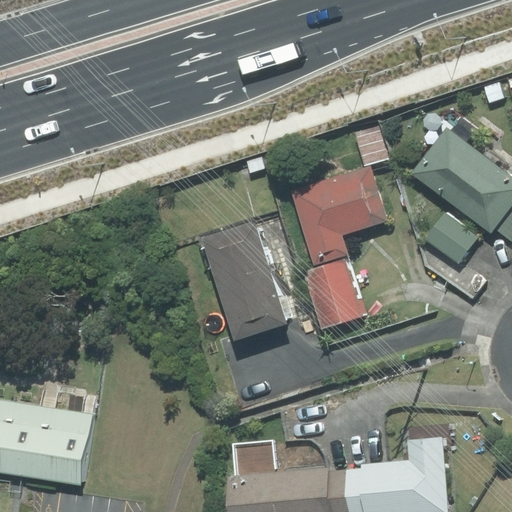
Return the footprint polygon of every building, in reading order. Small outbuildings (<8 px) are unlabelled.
[(511,248),(511,176),(449,127),(414,173),(491,233),(511,249),(511,248)] [(294,189),(317,270),(307,273),(322,328),(368,315),(352,260),(345,236),(389,223),(372,166),(328,179),(294,189)] [(481,236),(446,210),(423,240),(459,266),(481,236)] [(253,218),(204,231),(235,345),(285,331),(253,218)] [(0,402),(0,474),(82,487),(93,416),(0,402)] [(405,441),(407,471),(224,483),(225,511),(446,511),(446,494),(442,439),(405,441)]
